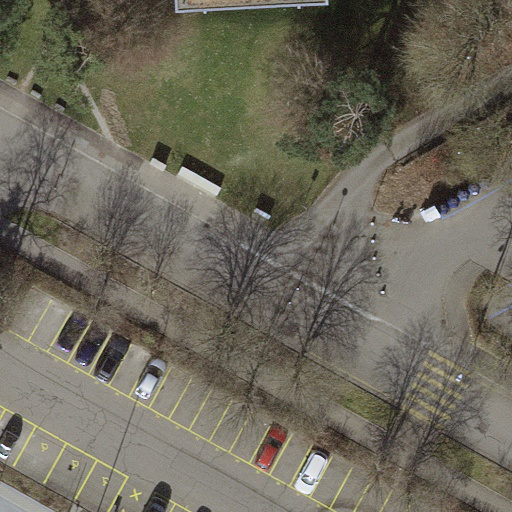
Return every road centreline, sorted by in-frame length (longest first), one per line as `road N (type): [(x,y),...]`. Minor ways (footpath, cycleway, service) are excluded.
road 1 (residential): [(284,309),(52,180)]
road 2 (residential): [(284,309),(511,435)]
